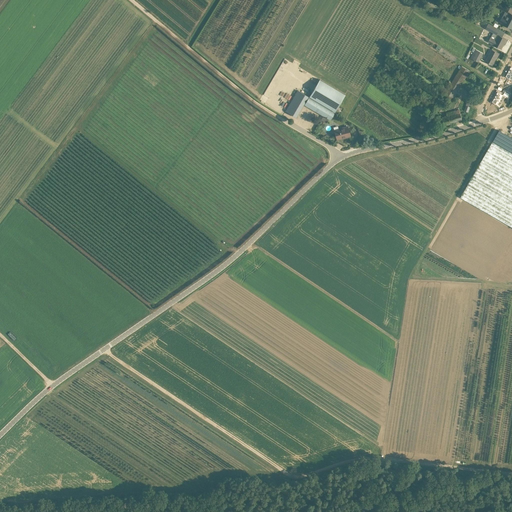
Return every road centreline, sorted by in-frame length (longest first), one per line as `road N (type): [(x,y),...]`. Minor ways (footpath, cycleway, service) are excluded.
road 1 (tertiary): [(0,435),(52,385),(238,252),(345,155)]
road 2 (track): [(103,349),(285,475),(350,455),(481,467)]
road 3 (track): [(282,119),(132,0)]
road 4 (tertiary): [(345,155),(481,121)]
road 5 (track): [(363,511),(427,481),(481,467)]
